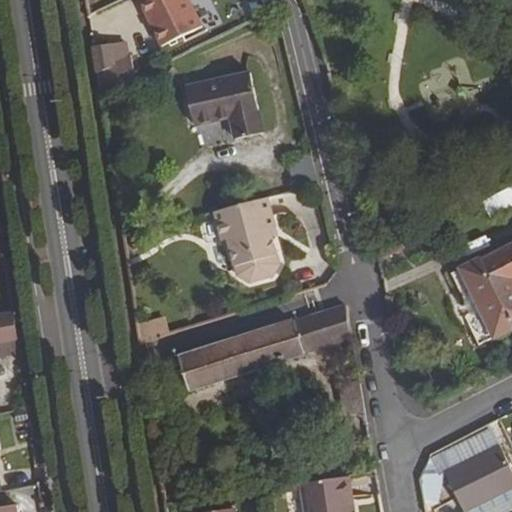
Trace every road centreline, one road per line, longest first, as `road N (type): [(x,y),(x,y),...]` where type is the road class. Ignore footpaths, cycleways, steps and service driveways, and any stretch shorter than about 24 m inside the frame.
road 1 (secondary): [(100,511),(23,0)]
road 2 (residential): [(395,451),(299,37),(281,0)]
road 3 (residential): [(511,393),(395,451)]
